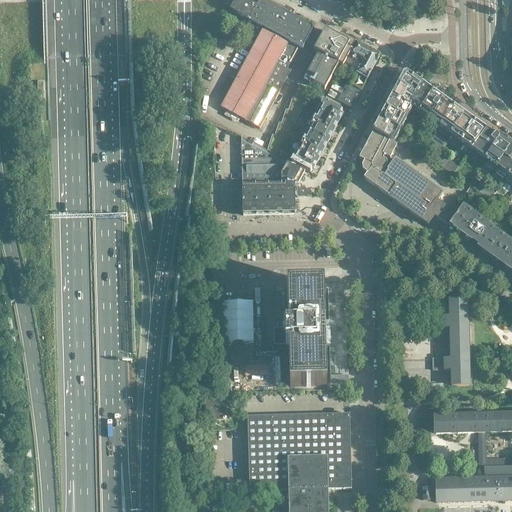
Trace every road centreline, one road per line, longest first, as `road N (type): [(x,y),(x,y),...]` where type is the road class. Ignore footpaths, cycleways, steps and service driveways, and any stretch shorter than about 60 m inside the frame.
road 1 (motorway): [(146,511),(154,330),(182,108),(183,0)]
road 2 (motorway): [(71,0),(83,480)]
road 3 (motorway): [(110,461),(98,0)]
road 4 (motorway): [(0,202),(29,345),(48,511)]
road 5 (residential): [(371,511),(361,240)]
road 6 (residential): [(401,46),(327,193),(328,222)]
road 7 (residential): [(361,240),(378,237),(470,260),(511,289)]
